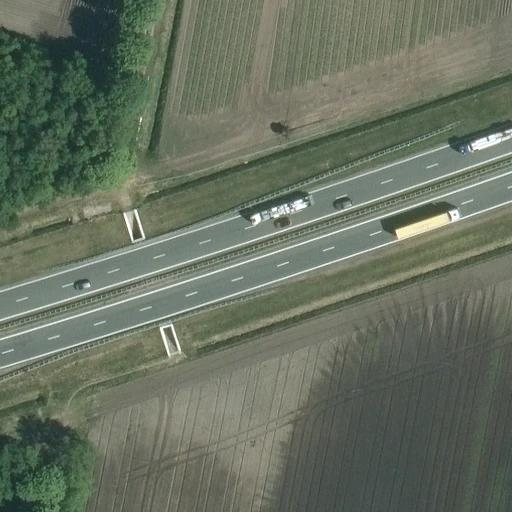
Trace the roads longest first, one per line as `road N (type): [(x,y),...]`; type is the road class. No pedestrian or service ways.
road 1 (trunk): [(511,138),(0,305)]
road 2 (trunk): [(0,355),(511,189)]
road 3 (track): [(0,62),(128,102)]
road 4 (track): [(65,394),(42,511)]
